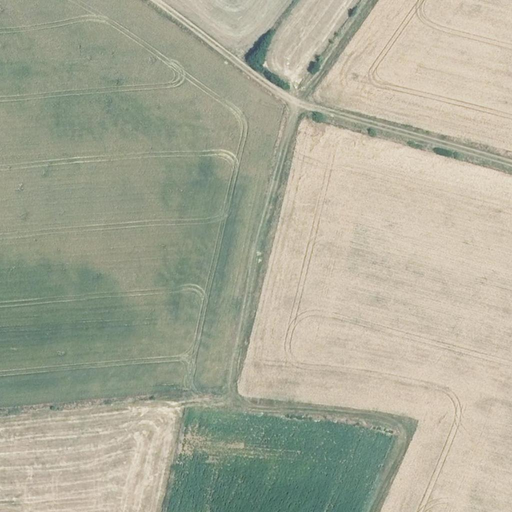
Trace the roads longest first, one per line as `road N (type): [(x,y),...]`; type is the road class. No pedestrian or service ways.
road 1 (track): [(371,511),(405,429),(383,418),(247,400),(233,386),(299,101),(370,0)]
road 2 (track): [(159,0),(287,97),(511,164)]
